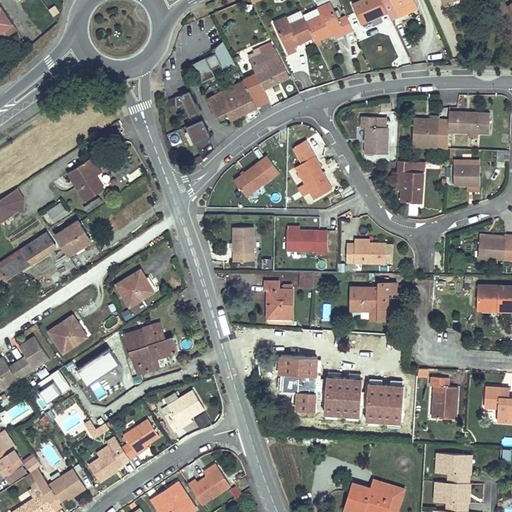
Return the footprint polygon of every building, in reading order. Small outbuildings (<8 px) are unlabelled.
[(324,13),(311,18),(316,30),(318,33),(335,27),(337,33),(345,29),(333,0),(329,0),(320,4),(324,13)] [(362,0),(356,3),(365,23),(384,15),(382,9),(388,6),(385,0),(362,0)] [(385,0),(388,6),(391,13),(401,8),(403,12),(421,4),(419,0),(385,0)] [(0,32),(14,23),(0,2),(0,32)] [(316,30),(311,18),(307,9),(293,15),(290,8),(276,13),(288,45),(297,42),(295,37),(316,30)] [(403,12),(401,8),(391,13),(393,17),(403,12)] [(14,23),(0,32),(0,41),(18,29),(14,23)] [(261,69),(249,75),(261,98),(263,100),(274,94),(268,82),(294,71),(280,43),(279,44),(276,37),(264,43),(265,45),(268,49),(256,56),(255,56),(261,69)] [(212,47),(216,55),(193,65),(201,83),(214,78),(212,71),(223,66),(225,72),(235,68),(224,42),(212,47)] [(268,49),(265,45),(253,51),(256,56),(268,49)] [(249,75),(247,71),(210,89),(218,107),(228,102),(233,111),(261,98),(249,75)] [(199,110),(190,88),(180,92),(189,114),(199,110)] [(496,103),(455,102),(454,122),(495,124),(496,103)] [(385,105),(367,104),(367,115),(371,115),(370,143),(393,143),(394,116),(385,116),(385,105)] [(435,108),(421,108),(420,137),(443,137),(444,106),(435,105),(435,108)] [(210,134),(203,117),(187,124),(194,141),(210,134)] [(456,145),(466,146),(467,132),(457,131),(456,145)] [(321,147),(302,159),(320,192),(339,181),(325,158),(327,157),(321,147)] [(273,148),(241,172),(254,189),(286,165),(273,148)] [(507,160),(508,149),(498,149),(497,159),(507,160)] [(405,151),(404,167),(409,168),(409,179),(408,191),(429,192),(431,161),(426,161),(426,152),(405,151)] [(484,155),(459,154),(458,176),(483,177),(484,155)] [(98,158),(106,169),(103,170),(106,175),(112,171),(101,155),(98,158)] [(98,158),(77,172),(96,200),(114,187),(106,175),(103,170),(106,169),(98,158)] [(30,201),(30,212),(36,212),(36,199),(29,189),(24,193),(30,201)] [(273,190),(269,199),(277,202),(281,193),(273,190)] [(24,193),(2,208),(12,224),(30,212),(30,201),(24,193)] [(47,209),(54,221),(69,212),(61,200),(47,209)] [(84,221),(64,235),(79,258),(100,244),(84,221)] [(287,229),(286,229),(286,251),(317,251),(317,254),(327,254),(328,229),(300,229),(300,225),(288,225),(287,229)] [(254,226),(232,227),(233,261),(255,261),(254,226)] [(484,249),(511,251),(511,229),(485,227),(484,249)] [(55,234),(53,235),(26,254),(0,271),(0,279),(6,289),(26,274),(63,249),(64,248),(58,239),(55,234)] [(370,242),(354,242),(346,242),(346,263),(386,264),(386,262),(392,262),(393,243),(386,243),(386,242),(370,241),(370,242)] [(261,269),(272,268),(272,258),(261,258),(261,269)] [(162,292),(147,270),(123,285),(138,309),(162,292)] [(316,271),(314,285),(320,286),(322,272),(316,271)] [(313,272),(299,272),(298,288),(312,288),(313,272)] [(511,276),(485,276),(484,296),(498,296),(498,295),(504,295),(504,301),(511,301),(511,276)] [(263,279),(263,288),(268,288),(268,290),(266,290),(265,314),(280,315),(280,318),(293,319),(293,288),(292,288),(283,288),(280,288),(280,280),(263,279)] [(368,320),(384,320),(384,313),(388,313),(388,300),(380,300),(380,293),(388,293),(397,294),(398,281),(377,281),(377,285),(350,285),(349,311),(369,311),(368,320)] [(498,296),(484,296),(484,304),(504,304),(504,301),(504,295),(498,295),(498,296)] [(60,331),(75,353),(94,339),(87,330),(91,327),(82,315),(60,331)] [(136,337),(151,377),(167,371),(164,363),(168,361),(190,353),(186,342),(178,345),(176,341),(170,325),(136,337)] [(91,327),(87,330),(94,339),(99,336),(93,326),(91,327)] [(344,353),(322,352),(323,329),(302,327),(300,365),(315,366),(322,366),(321,376),(314,376),(312,410),(336,411),(338,380),(355,381),(356,358),(344,357),(344,353)] [(0,369),(12,388),(60,357),(45,335),(30,345),(36,355),(20,365),(13,356),(0,364),(0,369)] [(129,363),(119,347),(87,369),(97,385),(129,363)] [(60,367),(37,381),(48,400),(72,386),(60,367)] [(428,377),(428,368),(418,368),(418,377),(428,377)] [(168,384),(184,381),(182,371),(166,375),(168,384)] [(468,383),(468,372),(451,373),(452,384),(468,383)] [(433,385),(432,407),(436,407),(436,418),(457,419),(459,387),(449,386),(450,377),(430,376),(429,385),(433,385)] [(355,384),(355,381),(338,380),(336,411),(340,411),(342,384),(355,384)] [(501,396),(501,386),(485,385),(484,408),(497,408),(497,422),(511,422),(511,396),(509,396),(501,396)] [(510,386),(501,386),(501,396),(509,396),(510,386)] [(102,387),(95,390),(99,399),(105,396),(102,387)] [(199,417),(212,409),(201,390),(176,406),(180,412),(174,416),(183,431),(190,427),(188,423),(199,417)] [(201,420),(199,417),(188,423),(190,427),(201,420)] [(130,448),(138,459),(145,454),(144,451),(155,444),(168,435),(157,418),(132,435),(137,443),(130,448)] [(102,426),(99,420),(94,423),(98,429),(102,426)] [(110,431),(116,427),(113,423),(107,427),(110,431)] [(102,426),(98,429),(100,434),(104,435),(107,433),(102,426)] [(10,439),(5,431),(0,434),(0,435),(5,443),(10,439)] [(20,459),(13,449),(16,448),(10,439),(5,443),(0,435),(0,467),(2,471),(0,472),(4,478),(6,477),(22,467),(18,461),(20,459)] [(109,457),(121,449),(118,444),(106,452),(109,457)] [(145,454),(156,447),(155,444),(144,451),(145,454)] [(97,465),(109,481),(122,472),(121,470),(138,459),(130,448),(123,453),(121,449),(109,457),(97,465)] [(510,460),(511,449),(503,449),(502,460),(510,460)] [(464,511),(465,511),(468,511),(469,503),(465,502),(466,483),(470,483),(471,475),(466,474),(467,454),(436,452),(435,472),(447,473),(447,481),(434,481),(434,501),(446,502),(445,510),(433,510),(432,511),(464,511)] [(24,460),(31,472),(37,468),(43,465),(35,453),(24,460)] [(206,475),(219,466),(217,463),(204,472),(206,475)] [(29,473),(24,466),(22,467),(6,477),(11,484),(29,473)] [(188,482),(201,503),(230,483),(219,466),(206,475),(197,481),(195,477),(188,482)] [(74,496),(86,488),(73,468),(48,485),(37,468),(31,472),(35,479),(39,485),(53,506),(58,502),(67,497),(72,494),(74,496)] [(35,479),(31,472),(25,476),(29,482),(35,479)] [(248,483),(244,476),(240,479),(243,486),(248,483)] [(373,477),(370,486),(386,491),(383,499),(391,501),(388,511),(389,511),(398,511),(406,488),(373,477)] [(161,503),(167,511),(202,511),(205,510),(186,481),(176,488),(178,491),(161,503)] [(343,510),(349,511),(363,511),(364,510),(370,511),(387,511),(388,511),(391,501),(383,499),(386,491),(370,486),(352,481),(343,510)] [(230,488),(238,501),(245,497),(237,484),(230,488)] [(39,485),(30,491),(34,498),(24,505),(13,511),(50,511),(55,509),(53,506),(39,485)] [(161,503),(178,491),(176,488),(159,500),(161,503)] [(20,498),(24,505),(34,498),(30,491),(20,498)] [(56,511),(62,507),(58,502),(53,506),(55,509),(56,511)]
